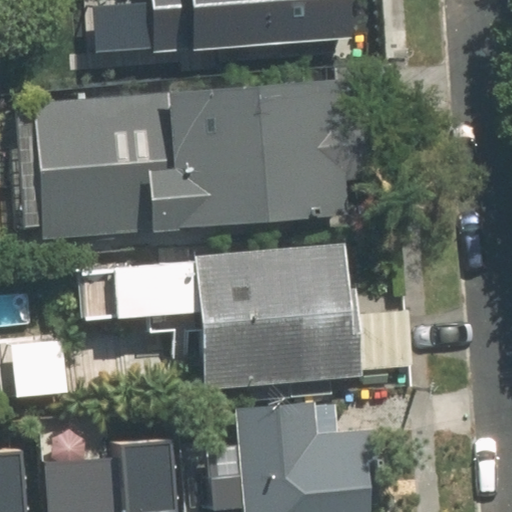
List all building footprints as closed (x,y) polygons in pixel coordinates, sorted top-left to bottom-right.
[(140,0),(145,77),(305,68),(301,0),(140,0)] [(333,77),(22,97),(31,239),(346,219),(343,181),(368,179),(364,109),(382,108),(377,23),(329,26),(333,77)] [(350,239),(183,248),(184,261),(100,266),(103,323),(187,319),(191,387),(405,375),(401,308),(354,310),(350,239)] [(73,333),(0,335),(0,374),(75,372),(73,333)] [(378,511),(375,424),(311,426),(310,402),(231,405),(232,446),(195,448),(196,511),(378,511)]
